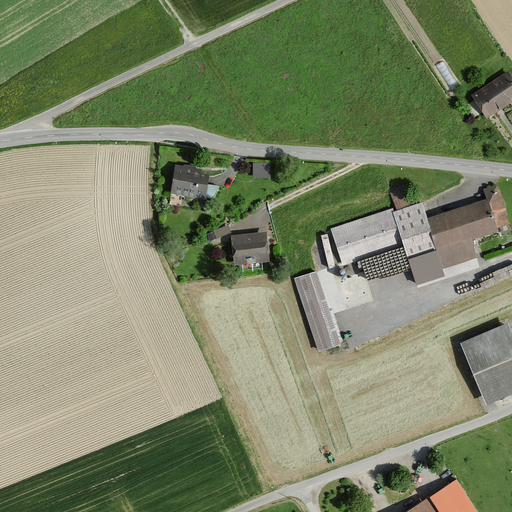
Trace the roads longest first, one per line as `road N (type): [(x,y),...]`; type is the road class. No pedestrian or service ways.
road 1 (unclassified): [(511,170),(244,148),(173,132),(0,141)]
road 2 (unclassified): [(239,511),(511,408)]
